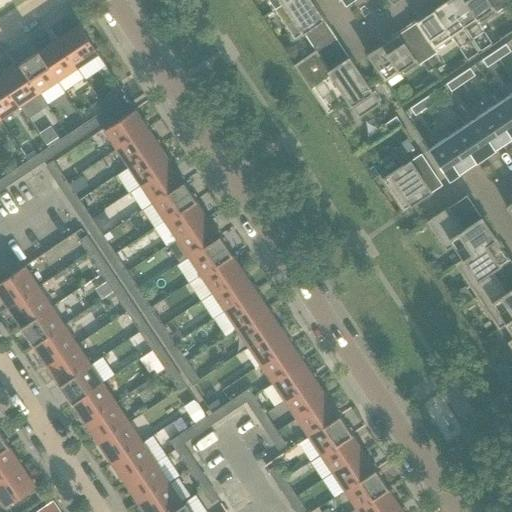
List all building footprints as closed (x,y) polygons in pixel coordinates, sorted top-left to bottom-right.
[(266,0),(273,11),(289,0),(266,0)] [(294,41),(324,21),(309,0),(289,0),(273,11),(294,41)] [(511,0),(450,0),(446,3),(463,28),(476,20),(479,25),(511,2),(511,0)] [(418,45),(428,59),(454,42),(450,37),(463,28),(446,3),(417,23),(428,39),(418,45)] [(78,25),(57,39),(77,68),(84,78),(85,80),(105,66),(97,55),(98,54),(78,25)] [(311,44),(315,52),(335,38),(330,31),(311,44)] [(381,46),(367,56),(384,81),(386,80),(391,86),(402,78),(401,77),(422,63),(428,72),(434,68),(428,59),(418,45),(409,52),(398,35),(381,46)] [(57,39),(37,52),(57,82),(64,92),(84,78),(77,68),(57,39)] [(499,60),(511,52),(505,44),(494,52),(499,60)] [(308,56),(294,66),(327,115),(347,101),(358,119),(379,104),(348,58),(330,70),(329,71),(329,72),(315,52),(310,55),(308,56)] [(482,60),(487,68),(499,60),(494,52),(482,60)] [(39,94),(57,82),(38,53),(20,65),(39,94)] [(0,78),(19,107),(39,94),(20,65),(0,77),(0,78)] [(463,84),(475,76),(469,69),(458,76),(463,84)] [(458,76),(446,84),(451,92),(463,84),(458,76)] [(0,120),(19,107),(0,78),(0,120)] [(112,93),(100,101),(106,110),(118,102),(112,93)] [(427,108),(439,100),(434,93),(422,100),(427,108)] [(511,94),(501,102),(511,118),(511,94)] [(422,100),(410,108),(415,116),(427,108),(422,100)] [(107,119),(122,109),(118,102),(106,110),(103,112),(107,119)] [(511,138),(511,118),(501,102),(483,114),(503,145),(511,138)] [(135,110),(104,131),(116,150),(148,129),(135,110)] [(503,145),(483,114),(464,126),(485,157),(503,145)] [(102,122),(98,115),(83,125),(87,132),(102,122)] [(401,125),(396,117),(384,125),(389,133),(401,125)] [(485,157),(464,126),(446,138),(467,169),(485,157)] [(50,127),(39,134),(46,145),(57,138),(50,127)] [(65,137),(69,144),(84,134),(80,128),(65,137)] [(148,129),(116,150),(128,168),(160,147),(148,129)] [(467,169),(446,138),(428,150),(449,181),(467,169)] [(45,151),(49,157),(64,147),(60,141),(45,151)] [(128,168),(117,176),(128,193),(140,185),(140,186),(172,165),(160,147),(128,168)] [(29,170),(44,161),(40,154),(25,164),(29,170)] [(421,154),(382,180),(403,212),(431,193),(419,175),(430,168),(421,154)] [(52,162),(46,166),(55,179),(61,175),(52,162)] [(172,165),(140,186),(152,204),(184,183),(172,165)] [(26,173),(22,166),(7,176),(11,182),(26,173)] [(58,185),(68,200),(75,195),(65,181),(58,185)] [(152,204),(142,211),(154,228),(164,221),(164,222),(196,201),(184,183),(152,204)] [(70,203),(80,217),(87,213),(77,198),(70,203)] [(196,201),(164,222),(176,240),(208,219),(196,201)] [(453,247),(462,260),(495,238),(481,218),(463,230),(448,208),(427,223),(446,251),(453,247)] [(99,231),(89,216),(82,221),(92,235),(99,231)] [(208,219),(176,240),(188,258),(220,237),(208,219)] [(94,239),(104,253),(110,249),(101,234),(94,239)] [(90,256),(96,252),(86,237),(80,241),(90,256)] [(188,258),(177,266),(189,284),(200,276),(232,255),(220,237),(188,258)] [(495,238),(462,260),(455,265),(477,297),(498,283),(491,272),(509,260),(495,238)] [(106,257),(116,271),(122,267),(113,252),(106,257)] [(232,255),(200,276),(212,294),(243,273),(232,255)] [(93,261),(103,276),(109,272),(99,257),(93,261)] [(39,287),(25,266),(0,282),(0,297),(7,308),(39,287)] [(118,275),(128,289),(134,285),(125,270),(118,275)] [(212,294),(201,301),(212,319),(224,311),(224,312),(255,291),(243,273),(212,294)] [(111,275),(105,279),(115,294),(121,290),(111,275)] [(498,283),(477,297),(499,330),(506,325),(511,320),(511,289),(506,294),(498,283)] [(52,307),(39,287),(7,308),(21,328),(52,307)] [(137,288),(130,293),(140,307),(146,303),(137,288)] [(255,291),(224,312),(236,329),(267,309),(255,291)] [(118,299),(127,312),(133,307),(125,295),(118,299)] [(149,306),(142,311),(152,325),(158,321),(149,306)] [(64,325),(52,307),(21,328),(33,346),(64,325)] [(141,320),(133,307),(127,312),(135,324),(141,320)] [(267,309),(236,329),(248,348),(279,327),(267,309)] [(161,324),(154,328),(164,343),(171,339),(161,324)] [(77,345),(64,325),(33,346),(46,366),(77,345)] [(139,330),(148,344),(155,340),(146,326),(139,330)] [(279,327),(248,348),(260,365),(291,345),(279,327)] [(166,346),(176,361),(183,357),(173,342),(166,346)] [(157,343),(150,347),(160,362),(167,358),(157,343)] [(91,365),(77,345),(46,366),(59,386),(91,365)] [(291,345),(260,365),(272,383),(303,363),(291,345)] [(91,365),(59,386),(71,404),(103,383),(102,382),(113,375),(102,357),(91,365)] [(194,375),(185,360),(178,364),(188,379),(194,375)] [(180,378),(170,363),(164,367),(174,382),(180,378)] [(303,363),(272,383),(284,401),(315,381),(303,363)] [(315,381),(284,401),(296,419),(327,398),(315,381)] [(116,403),(103,383),(71,404),(85,424),(116,403)] [(248,390),(235,399),(240,405),(246,401),(252,396),(248,390)] [(246,401),(254,413),(261,409),(252,396),(246,401)] [(327,398),(296,419),(308,437),(339,416),(327,398)] [(129,423),(116,403),(85,424),(98,444),(129,423)] [(216,421),(229,412),(224,406),(212,414),(216,421)] [(266,431),(273,427),(263,412),(256,416),(266,431)] [(308,437),(298,444),(310,462),(320,455),(351,434),(339,416),(308,437)] [(198,433),(211,424),(207,418),(194,426),(198,433)] [(143,443),(129,423),(98,444),(111,464),(143,443)] [(278,449),(285,445),(275,430),(268,434),(278,449)] [(0,451),(8,446),(0,433),(0,451)] [(182,445),(181,444),(187,440),(183,433),(171,442),(176,449),(182,445)] [(310,462),(322,480),(332,473),(363,452),(351,434),(320,455),(310,462)] [(156,463),(143,443),(111,464),(125,484),(156,463)] [(176,449),(184,462),(190,458),(182,445),(176,449)] [(0,451),(0,479),(21,466),(8,446),(0,451)] [(363,452),(332,473),(344,491),(375,470),(363,452)] [(169,483),(156,463),(125,484),(138,504),(169,483)] [(197,482),(203,478),(194,463),(187,467),(197,482)] [(21,466),(0,479),(0,501),(3,507),(35,486),(21,466)] [(279,486),(285,482),(275,467),(269,471),(279,486)] [(375,470),(344,491),(356,509),(387,488),(375,470)] [(168,511),(183,503),(169,483),(138,504),(143,511),(168,511)] [(211,502),(217,498),(207,484),(201,488),(211,502)] [(296,497),(287,485),(281,489),(289,501),(296,497)] [(387,488),(356,509),(357,511),(390,511),(399,506),(387,488)] [(289,501),(296,511),(300,511),(304,510),(296,497),(289,501)] [(183,503),(168,511),(191,511),(185,502),(183,503)]
